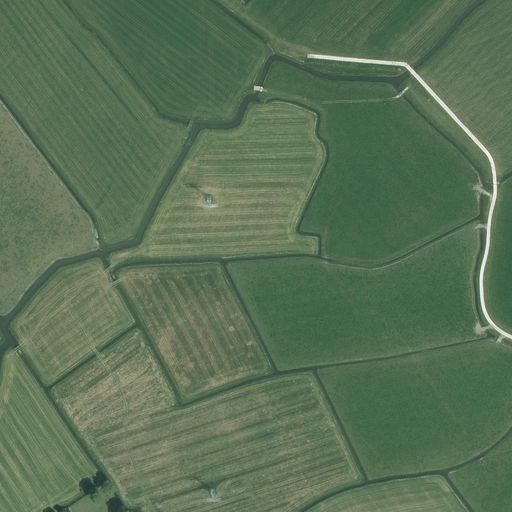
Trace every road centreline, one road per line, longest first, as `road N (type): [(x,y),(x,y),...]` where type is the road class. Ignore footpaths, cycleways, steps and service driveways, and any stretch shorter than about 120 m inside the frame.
road 1 (track): [(124,0),(246,85),(324,113),(333,154),(326,265),(416,363)]
road 2 (track): [(454,119),(494,169),(483,308),(511,337)]
